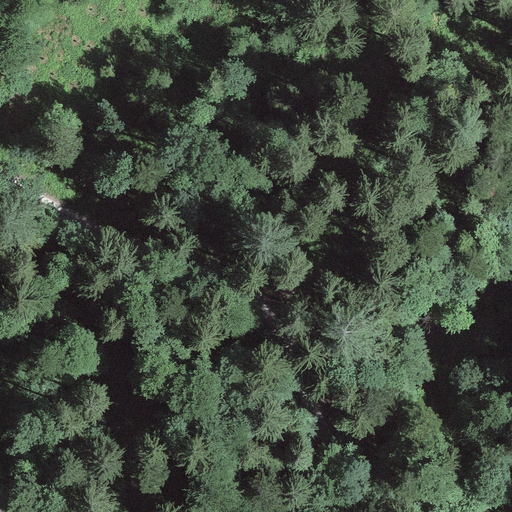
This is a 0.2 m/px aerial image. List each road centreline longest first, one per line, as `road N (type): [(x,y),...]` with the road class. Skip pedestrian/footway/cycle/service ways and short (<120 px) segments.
road 1 (track): [(0,179),(241,283),(285,328),(329,449),(417,511)]
road 2 (track): [(140,511),(114,373),(94,335),(39,285),(0,263)]
